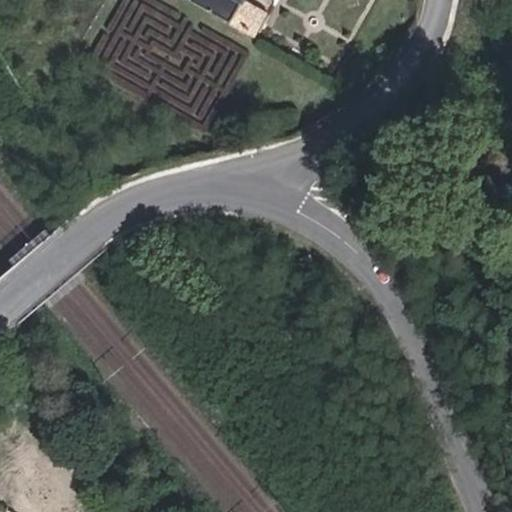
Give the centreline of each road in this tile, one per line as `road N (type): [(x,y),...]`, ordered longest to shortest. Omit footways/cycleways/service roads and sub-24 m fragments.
road 1 (tertiary): [(30,413),(198,272),(242,254),(284,250)]
road 2 (tertiary): [(398,309),(480,511)]
road 3 (unclassified): [(443,0),(426,54),(386,102),(327,144)]
road 4 (tertiary): [(94,231),(155,197),(229,193),(263,200)]
road 5 (tertiary): [(263,200),(338,234),(398,309)]
road 6 (tertiary): [(284,250),(340,264),(398,309)]
road 7 (tertiary): [(94,231),(0,314)]
